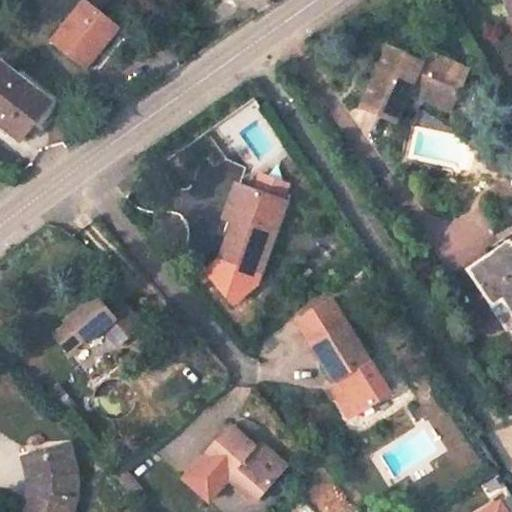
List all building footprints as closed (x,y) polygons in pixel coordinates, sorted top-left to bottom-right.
[(118,27),(84,0),(83,0),(50,41),(84,69),(118,27)] [(406,92),(448,112),(468,71),(426,50),(424,55),(421,61),(406,54),(391,46),(363,104),(393,119),(406,92)] [(406,54),(421,61),(424,55),(409,48),(406,54)] [(50,99),(1,62),(0,63),(0,132),(2,134),(6,129),(19,139),(33,121),(50,99)] [(50,99),(33,121),(40,127),(57,105),(50,99)] [(243,191),(234,188),(222,223),(230,226),(219,260),(258,275),(283,201),(278,200),(284,184),(256,174),(250,189),(245,187),(243,191)] [(509,240),(468,267),(492,304),(503,296),(511,309),(511,242),(511,243),(509,240)] [(68,321),(56,331),(69,347),(80,337),(83,340),(99,327),(113,345),(125,335),(120,328),(132,317),(110,289),(100,298),(96,293),(65,318),(68,321)] [(511,309),(503,296),(492,304),(507,326),(511,322),(511,309)] [(384,394),(325,300),(292,322),(331,384),(351,416),(384,394)] [(132,317),(120,328),(125,335),(138,325),(132,317)] [(331,384),(324,388),(344,419),(351,416),(331,384)] [(74,407),(58,388),(47,398),(63,417),(74,407)] [(441,444),(466,432),(452,402),(427,414),(441,444)] [(230,423),(204,453),(256,498),(283,468),(255,444),(230,423)] [(259,439),(255,444),(283,468),(287,462),(259,439)] [(67,446),(26,457),(31,477),(31,496),(26,511),(68,511),(73,501),(73,467),(67,446)] [(119,463),(110,471),(130,494),(139,486),(119,463)] [(504,511),(497,499),(474,511),(504,511)]
